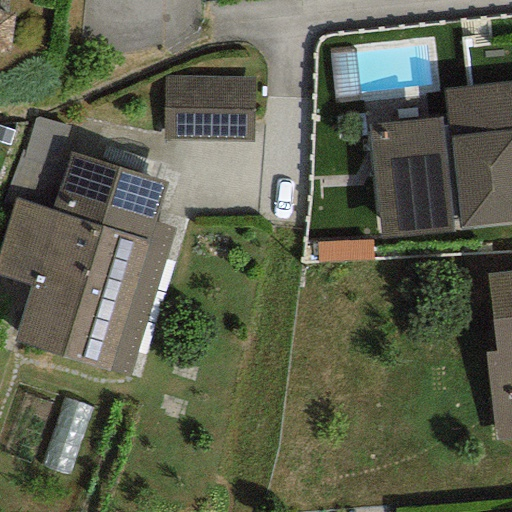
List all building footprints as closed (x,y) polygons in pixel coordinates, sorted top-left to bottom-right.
[(253,81),(162,78),(160,142),(251,144),(253,81)] [(443,119),(365,126),(375,236),(511,223),(511,84),(440,91),(443,119)] [(34,111),(19,172),(53,181),(68,119),(34,111)] [(164,185),(68,154),(50,212),(14,200),(0,242),(0,278),(29,287),(12,342),(126,379),(174,229),(152,222),(164,185)] [(511,269),(487,272),(494,351),(486,352),(494,441),(511,439),(511,269)]
